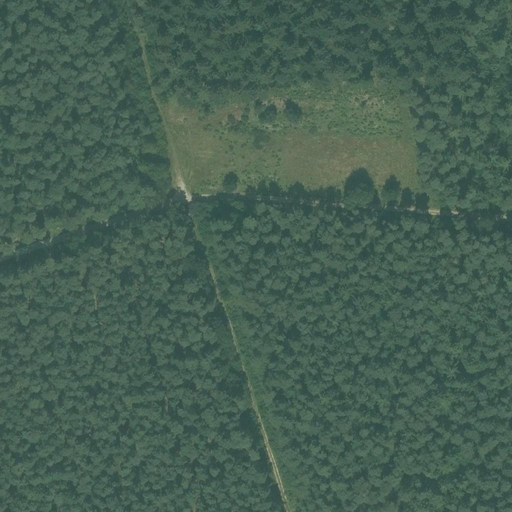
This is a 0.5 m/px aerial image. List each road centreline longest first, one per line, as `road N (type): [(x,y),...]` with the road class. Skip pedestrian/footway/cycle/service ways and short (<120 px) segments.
road 1 (track): [(288,511),(178,192),(123,0)]
road 2 (track): [(0,250),(178,192),(511,215)]
